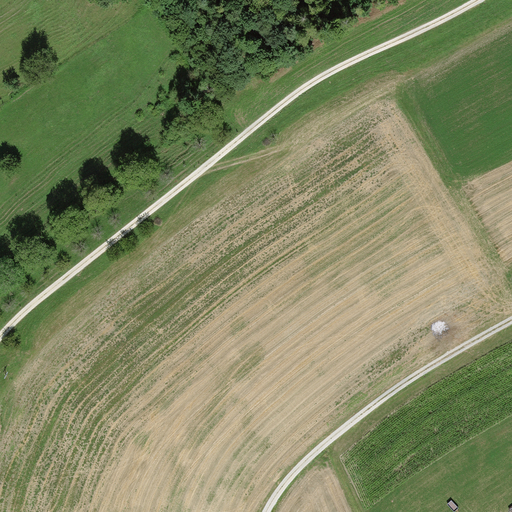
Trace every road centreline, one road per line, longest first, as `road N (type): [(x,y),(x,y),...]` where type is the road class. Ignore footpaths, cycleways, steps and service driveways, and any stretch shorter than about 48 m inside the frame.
road 1 (track): [(478,0),(309,82),(67,271),(0,335)]
road 2 (track): [(264,511),(292,469),(339,428),(511,319)]
road 3 (track): [(200,172),(294,142),(333,119)]
